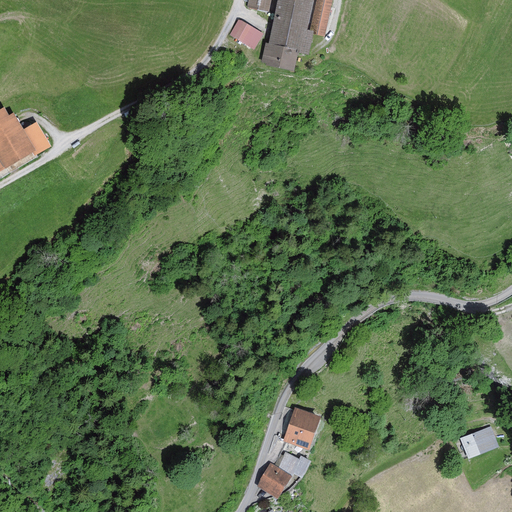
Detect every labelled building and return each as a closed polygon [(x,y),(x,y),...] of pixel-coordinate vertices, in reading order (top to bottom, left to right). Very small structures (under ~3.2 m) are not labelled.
[(269,0),(248,0),(247,8),(267,13),(269,0)] [(279,0),(270,44),(299,50),(298,53),(311,56),(315,35),(326,37),(333,0),(279,0)] [(264,33),(240,19),(230,35),(254,49),(264,33)] [(299,50),(270,44),(267,43),(263,63),(267,63),(267,66),(295,71),(298,53),(299,50)] [(0,172),(35,152),(38,150),(26,129),(16,113),(11,116),(6,107),(0,111),(0,172)] [(38,122),(26,129),(38,150),(35,152),(37,156),(53,146),(38,122)] [(325,417),(296,407),(285,441),(313,451),(325,417)] [(493,427),(462,439),(470,460),(501,448),(493,427)] [(300,459),(286,452),(279,468),(294,477),(295,474),(305,479),(314,461),(301,456),(300,459)] [(279,468),(271,464),(258,487),(281,500),(294,477),(279,468)]
